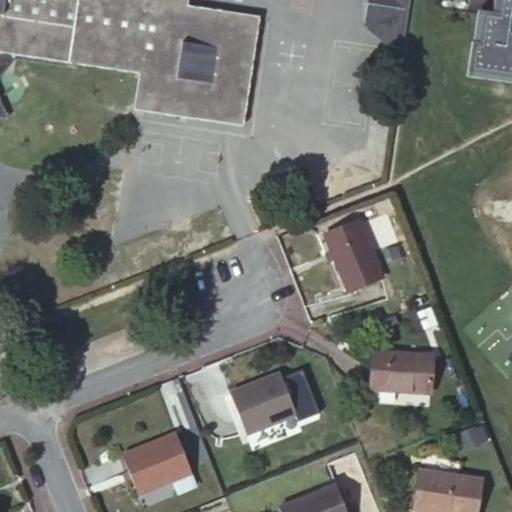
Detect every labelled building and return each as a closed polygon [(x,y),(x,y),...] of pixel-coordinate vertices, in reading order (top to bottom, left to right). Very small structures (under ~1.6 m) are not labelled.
[(0,0),(0,52),(16,55),(137,74),(132,110),(241,126),(257,17),(184,6),(185,0),(0,0)] [(408,0),(361,0),(360,2),(362,27),(400,57),(408,0)] [(511,0),(498,0),(497,15),(482,12),(478,45),(472,44),(468,71),(511,77),(511,0)] [(0,74),(16,55),(0,52),(0,118),(6,119),(0,103),(0,74)] [(358,219),(322,234),(347,293),(383,279),(358,219)] [(0,353),(10,350),(3,332),(0,333),(0,353)] [(371,351),(368,389),(430,393),(433,354),(371,351)] [(228,393),(245,436),(296,415),(279,373),(228,393)] [(472,428),(458,434),(465,450),(479,445),(472,428)] [(175,433),(120,455),(137,496),(191,474),(175,433)] [(418,470),(411,510),(421,511),(476,511),(481,480),(418,470)] [(345,511),(335,485),(277,508),(278,511),(345,511)]
